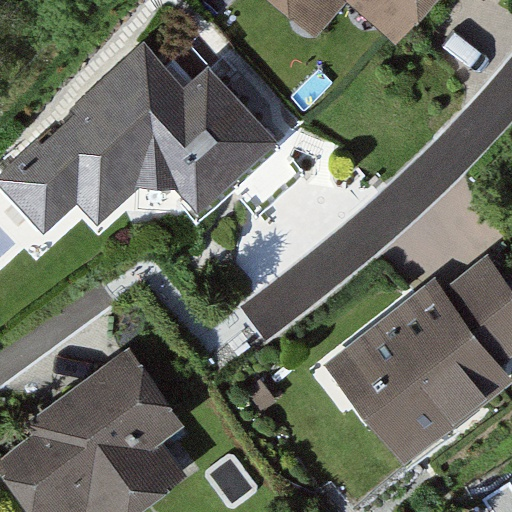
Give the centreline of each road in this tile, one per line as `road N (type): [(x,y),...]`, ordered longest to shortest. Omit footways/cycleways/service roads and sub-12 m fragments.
road 1 (residential): [(511,86),(280,310)]
road 2 (residential): [(0,387),(149,286)]
